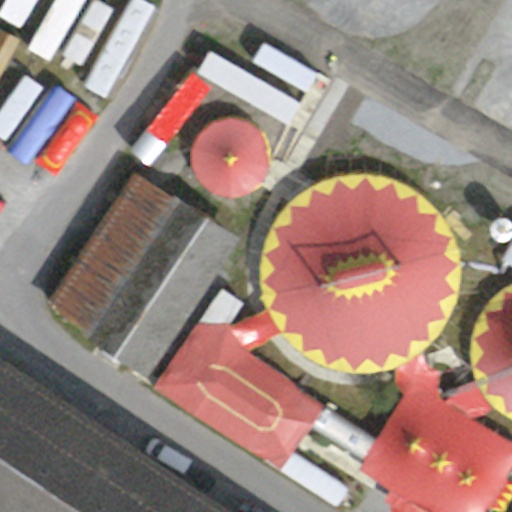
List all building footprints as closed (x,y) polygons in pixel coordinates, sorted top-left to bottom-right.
[(138,177),(53,306),(146,368),(231,239),(138,177)] [(511,278),(491,279),(496,411),(511,410),(511,278)] [(338,387),(253,344),(271,309),(216,281),(162,389),(268,442),(279,420),(313,437),(338,387)] [(361,467),(444,511),(491,511),(511,474),(511,426),(487,413),(499,391),(425,351),(361,467)] [(228,511),(0,360),(0,511),(228,511)]
